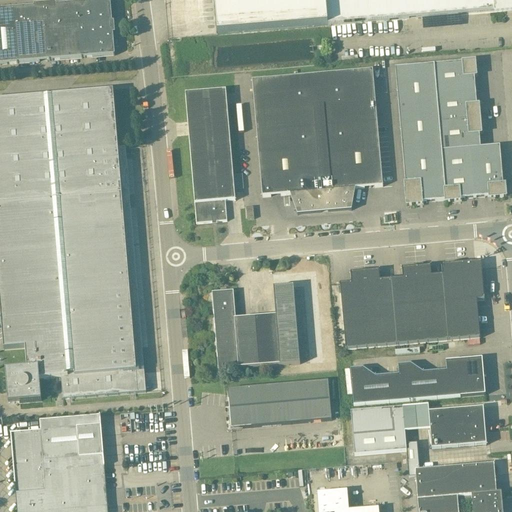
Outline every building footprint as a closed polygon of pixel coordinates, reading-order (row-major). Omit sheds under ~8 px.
[(511,0),(214,0),(218,36),(328,26),(506,11),(505,3),(511,2),(511,0)] [(112,23),(110,2),(78,4),(82,59),(115,56),(113,35),(115,34),(114,23),(112,23)] [(45,5),(50,62),(82,59),(78,4),(56,6),(56,4),(45,5)] [(13,10),(18,64),(50,62),(45,5),(34,6),(34,8),(13,10)] [(0,65),(18,64),(13,10),(0,10),(0,65)] [(506,198),(505,186),(503,186),(500,147),(481,149),(479,135),(481,135),(479,106),(477,106),(474,77),(476,77),(475,62),(395,69),(405,185),(407,207),(422,205),(422,203),(445,201),(446,203),(461,202),(460,200),(489,198),(489,199),(506,198)] [(252,82),(226,85),(226,91),(235,189),(261,186),(263,198),(290,196),(298,216),(301,215),(351,211),(355,190),(383,188),(373,72),(312,77),(252,82)] [(236,202),(226,91),(185,95),(197,225),(227,223),(226,203),(236,202)] [(61,379),(63,401),(146,394),(138,293),(130,293),(122,197),(114,92),(0,101),(0,302),(4,351),(26,349),(27,370),(6,372),(8,394),(19,404),(42,403),(40,381),(61,379)] [(485,302),(481,263),(442,266),(442,276),(432,277),(431,267),(402,270),(403,280),(380,282),(379,272),(351,274),(351,284),(340,285),(346,351),(480,339),(477,302),(485,302)] [(233,293),(212,294),(218,372),(260,369),(311,364),(304,290),(274,292),(276,318),(256,320),(236,321),(233,293)] [(375,379),(363,370),(351,371),(354,407),(485,396),(482,360),(446,363),(447,373),(423,375),(411,366),(398,367),(399,377),(375,379)] [(332,422),(328,383),(228,392),(231,431),(332,422)] [(486,446),(483,409),(429,414),(432,451),(486,446)] [(472,511),(503,511),(502,494),(497,495),(494,465),(419,471),(417,445),(406,446),(403,410),(351,414),(355,457),(407,452),(409,479),(416,478),(418,511),(458,511),(458,503),(472,502),(472,511)] [(41,432),(9,435),(16,495),(17,511),(107,511),(103,457),(101,427),(100,417),(40,422),(41,432)] [(378,511),(379,510),(352,511),(348,511),(347,493),(317,495),(318,511),(378,511)]
